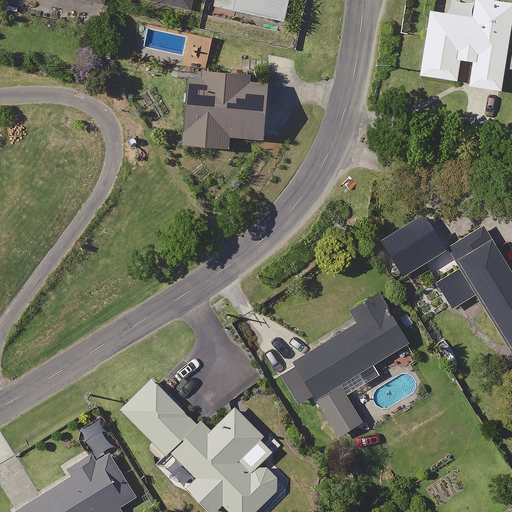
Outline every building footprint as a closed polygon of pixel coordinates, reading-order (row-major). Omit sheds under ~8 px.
[(107,0),(3,0),(3,5),(59,15),(103,24),(107,0)] [(141,0),(190,11),(192,0),(141,0)] [(217,0),(215,10),(285,27),(291,0),(217,0)] [(511,7),(477,2),(476,7),(453,3),(451,18),(432,16),(422,80),(458,86),(461,66),(475,68),(472,91),(503,95),(511,36),(511,7)] [(271,86),(193,80),(187,154),(230,157),(231,143),(267,145),(271,86)] [(511,266),(487,228),(450,251),(459,266),(432,283),(451,314),(478,297),(511,350),(511,266)] [(410,345),(381,295),(353,312),(360,325),(297,363),(342,438),(365,424),(349,398),(381,379),(374,367),(410,345)] [(212,434),(154,378),(122,411),(170,457),(173,454),(197,478),(188,487),(213,511),(220,511),(225,506),(231,511),(260,511),(287,484),(264,461),(272,454),(261,443),(268,435),(239,406),(212,434)] [(76,432),(96,466),(18,511),(114,511),(136,499),(111,457),(123,450),(102,416),(76,432)]
